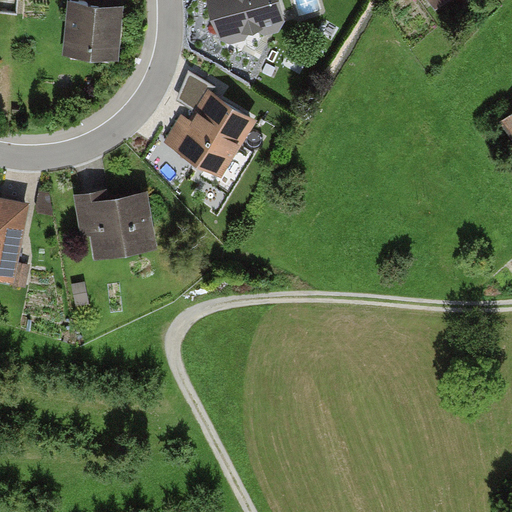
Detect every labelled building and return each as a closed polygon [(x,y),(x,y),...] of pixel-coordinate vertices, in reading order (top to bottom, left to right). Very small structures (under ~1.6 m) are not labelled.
[(213,0),(225,39),(288,19),(282,0),(213,0)] [(432,0),(440,11),(454,0),(432,0)] [(128,7),(72,2),(67,54),(123,59),(128,7)] [(262,119),(213,89),(195,120),(184,114),(167,142),(226,177),(262,119)] [(113,187),(78,192),(84,231),(92,230),(96,257),(161,247),(152,190),(114,195),(113,187)] [(33,203),(0,196),(0,275),(18,279),(33,203)]
